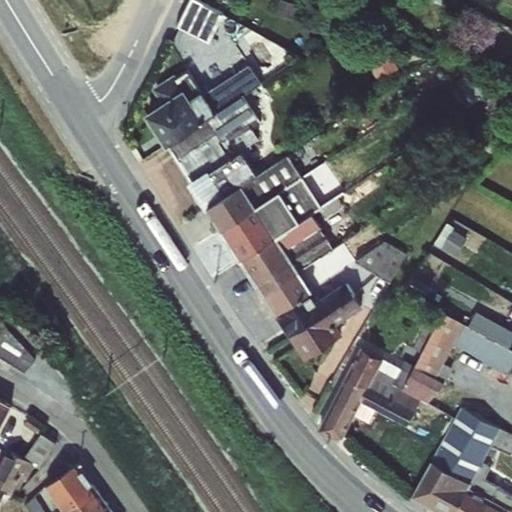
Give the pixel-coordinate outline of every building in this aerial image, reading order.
[(215,38),(228,9),(207,0),(187,0),(178,22),(215,38)] [(284,0),(278,0),(275,14),(294,20),(298,4),(284,0)] [(259,85),(248,67),(205,94),(209,100),(216,112),(253,88),(259,85)] [(191,98),(199,93),(184,69),(152,88),(162,103),(184,88),(191,98)] [(216,112),(168,144),(177,158),(217,133),(221,139),(222,140),(258,117),(260,116),(251,103),(267,93),(261,83),(259,85),(253,88),(216,112)] [(184,88),(162,103),(144,114),(165,146),(168,144),(216,112),(209,100),(205,94),(203,91),(199,93),(191,98),(184,88)] [(222,140),(221,139),(219,140),(230,157),(242,150),(241,149),(259,138),(253,128),(261,122),(258,117),(222,140)] [(217,133),(177,158),(190,180),(209,168),(210,170),(230,157),(219,140),(221,139),(217,133)] [(258,174),(243,184),(257,206),(270,197),(280,191),(289,185),(303,176),(314,169),(307,157),(322,147),(316,137),(297,149),(300,153),(291,158),(288,153),(258,174)] [(209,168),(190,180),(208,207),(243,184),(258,174),(242,150),(230,157),(210,170),(209,168)] [(303,176),(289,185),(301,203),(315,195),(303,176)] [(243,184),(208,207),(221,228),(257,206),(243,184)] [(277,211),(289,228),(299,221),(280,191),(270,197),(277,211)] [(257,206),(221,228),(242,259),(243,258),(277,236),(289,228),(277,211),(270,197),(257,206)] [(337,197),(319,209),(325,218),(343,206),(337,197)] [(289,228),(277,236),(293,260),(300,269),(321,255),(334,247),(330,242),(331,241),(325,232),(324,233),(321,228),(322,227),(312,213),(299,221),(289,228)] [(458,220),(443,244),(458,254),(467,239),(471,241),(477,232),(458,220)] [(277,236),(243,258),(265,292),(301,272),(300,269),(293,260),(277,236)] [(300,269),(301,272),(313,290),(319,299),(341,285),(334,275),(329,267),(353,251),(345,240),(334,247),(321,255),(300,269)] [(385,241),(355,260),(377,273),(391,280),(406,253),(385,241)] [(301,272),(265,292),(278,312),(284,322),(319,299),(313,290),(301,272)] [(319,299),(284,322),(298,345),(336,325),(363,307),(355,292),(346,282),(341,285),(319,299)] [(403,388),(421,398),(428,401),(445,384),(435,377),(454,343),(508,375),(511,368),(511,349),(493,339),(466,324),(443,311),(434,328),(415,366),(403,388)] [(0,319),(0,354),(25,370),(35,358),(3,322),(0,319)] [(384,358),(378,369),(400,381),(398,386),(403,388),(415,366),(434,328),(426,324),(414,347),(413,346),(405,359),(401,367),(384,358)] [(336,325),(298,345),(306,359),(342,335),(336,325)] [(493,339),(511,349),(511,346),(511,336),(498,328),(493,339)] [(339,389),(362,400),(378,369),(384,358),(361,347),(339,389)] [(378,369),(362,400),(376,408),(407,424),(421,398),(403,388),(398,386),(400,381),(378,369)] [(362,400),(339,389),(319,428),(334,436),(343,436),(354,415),(362,400)] [(0,399),(0,425),(11,405),(0,399)] [(362,400),(354,415),(369,422),(376,408),(362,400)] [(473,482),(470,488),(509,510),(511,505),(511,495),(484,479),(490,467),(481,463),(492,444),(510,454),(511,450),(511,433),(461,406),(432,461),(473,482)] [(27,419),(24,424),(38,433),(41,428),(27,419)] [(24,458),(35,465),(39,468),(57,442),(41,432),(24,458)] [(0,485),(6,488),(13,491),(14,488),(20,489),(25,479),(26,480),(35,465),(24,458),(7,449),(6,453),(0,466),(0,485)] [(473,482),(432,461),(431,460),(412,495),(442,511),(454,511),(470,488),(473,482)] [(64,511),(98,489),(79,462),(45,485),(64,511)] [(470,488),(454,511),(508,511),(509,510),(470,488)] [(113,511),(98,489),(64,511),(113,511)] [(31,511),(46,511),(36,495),(27,503),(31,511)]
